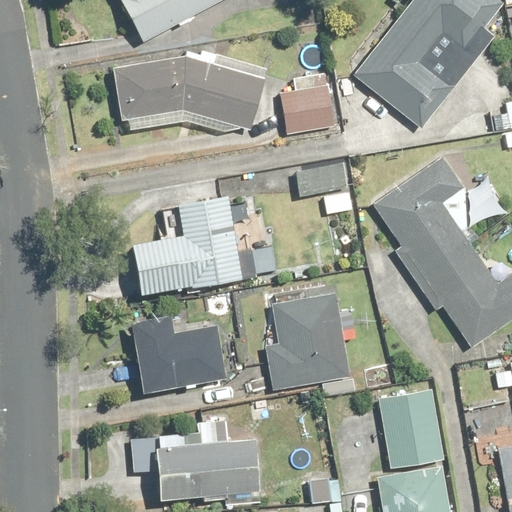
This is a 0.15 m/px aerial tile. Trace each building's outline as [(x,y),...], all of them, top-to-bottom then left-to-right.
[(122,0),(143,42),(227,0),(122,0)] [(423,129),(495,37),(484,28),(502,4),(497,0),(390,0),(405,12),(355,76),(423,129)] [(189,56),(115,69),(124,121),(130,120),(131,131),(186,122),(249,140),(267,79),(189,56)] [(331,89),(281,94),(285,133),(334,128),(331,89)] [(495,116),(497,131),(503,130),(506,147),(511,146),(511,102),(507,103),(509,115),(495,116)] [(444,306),(472,349),(511,321),(511,275),(501,283),(464,229),(466,192),(443,157),(374,204),(403,247),(395,252),(436,312),(444,306)] [(346,163),(297,169),(301,199),(324,196),(327,215),(353,211),(346,163)] [(142,295),(257,276),(248,221),(233,223),(228,196),(179,204),(185,237),(134,245),(142,295)] [(336,294),(273,306),(281,344),(266,347),(274,392),(352,377),(336,294)] [(163,327),(162,317),(134,321),(145,392),(230,379),(220,319),(163,327)] [(431,392),(380,400),(391,467),(442,459),(431,392)] [(159,435),(161,498),(227,497),(227,508),(260,507),(258,445),(229,445),(229,423),(201,423),(201,434),(159,435)] [(511,511),(511,448),(501,451),(511,511)] [(451,511),(444,468),(378,480),(383,511),(451,511)] [(342,482),(310,482),(310,500),(342,500),(342,482)]
